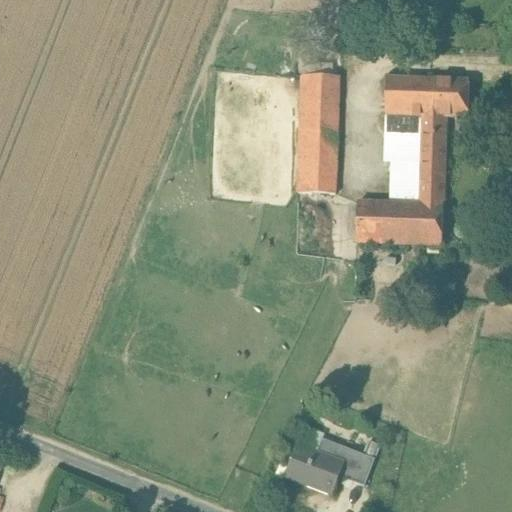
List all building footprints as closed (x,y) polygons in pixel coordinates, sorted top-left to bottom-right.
[(338,79),(302,78),(298,195),(335,196),(338,79)] [(433,83),(382,81),(381,118),(418,119),(433,120),(433,83)] [(466,84),(433,83),(433,120),(445,120),(465,121),(466,84)] [(418,119),(381,118),(380,128),(387,128),(385,206),(415,207),(418,119)] [(433,120),(418,119),(415,207),(385,206),(355,205),(354,244),(441,247),(445,120),(433,120)] [(362,457),(323,443),(318,455),(299,448),(286,481),(331,498),(337,480),(351,486),(362,457)] [(374,462),(362,457),(351,486),(363,490),(374,462)]
